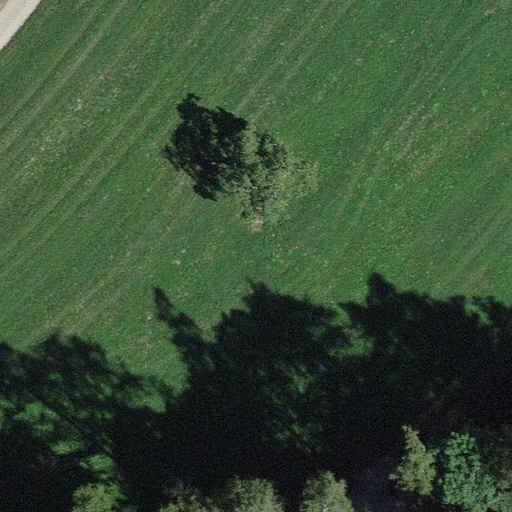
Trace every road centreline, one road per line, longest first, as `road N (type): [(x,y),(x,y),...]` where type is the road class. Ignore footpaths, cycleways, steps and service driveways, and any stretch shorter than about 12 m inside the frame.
road 1 (track): [(343,511),(511,328)]
road 2 (track): [(511,485),(384,511)]
